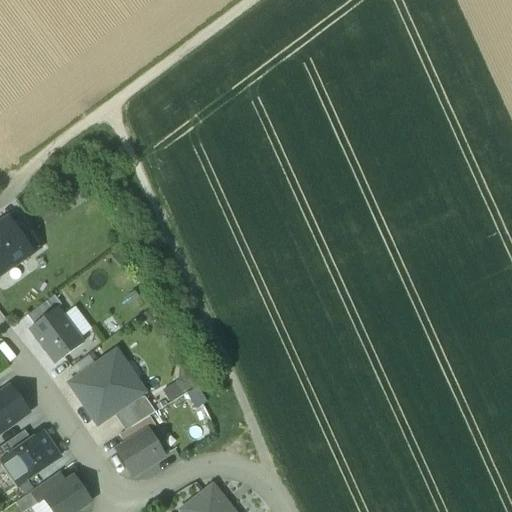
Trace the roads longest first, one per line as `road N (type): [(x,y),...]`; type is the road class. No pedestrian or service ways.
road 1 (track): [(109,108),(271,479)]
road 2 (track): [(252,0),(19,178)]
road 3 (residential): [(130,505),(0,335)]
road 4 (residential): [(288,511),(271,479),(232,463),(130,505)]
